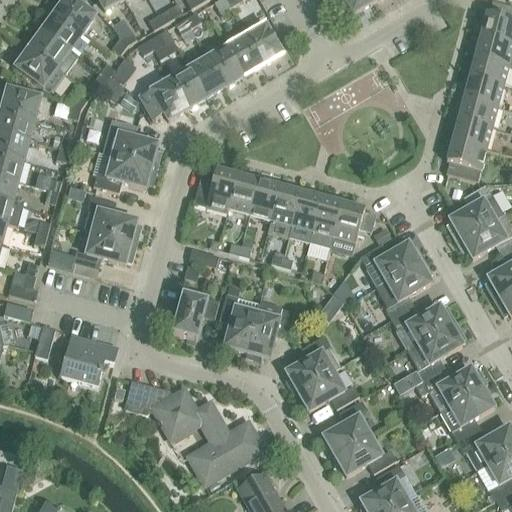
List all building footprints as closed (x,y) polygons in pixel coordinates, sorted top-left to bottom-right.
[(68,0),(67,0),(54,18),(82,38),(96,20),(68,0)] [(124,3),(122,0),(96,0),(105,14),(124,3)] [(202,7),(197,0),(191,0),(186,3),(191,13),(202,7)] [(230,11),(224,0),(214,7),(220,17),(230,11)] [(225,0),(224,0),(230,11),(250,0),(225,0)] [(373,6),(369,0),(343,0),(347,7),(347,6),(354,17),(373,6)] [(490,17),(486,16),(480,39),(511,46),(511,10),(492,5),(492,6),(493,7),(490,17)] [(159,19),(164,28),(175,22),(169,13),(159,19)] [(186,23),(191,33),(202,27),(196,17),(186,23)] [(54,19),(42,36),(70,56),(82,38),(54,18),(53,19),(54,19)] [(164,28),(159,19),(148,25),(154,34),(164,28)] [(191,33),(186,23),(175,29),(181,39),(191,33)] [(246,40),(263,70),(283,58),(276,47),(277,47),(272,39),(265,28),(246,40)] [(191,33),(181,39),(185,46),(196,40),(191,33)] [(127,50),(137,44),(131,35),(119,42),(127,50)] [(78,61),(70,56),(42,36),(30,52),(29,52),(65,79),(78,61)] [(148,44),(154,54),(164,48),(159,38),(148,44)] [(511,56),(511,46),(480,39),(475,60),(509,69),(511,56)] [(227,50),(244,79),(261,69),(262,70),(263,70),(246,40),(227,50)] [(119,42),(112,52),(121,59),(127,50),(119,42)] [(154,54),(148,44),(138,50),(143,60),(154,54)] [(244,79),(227,50),(208,61),(225,90),(244,79)] [(51,97),(65,79),(29,52),(15,71),(51,97)] [(509,69),(475,60),(469,81),(503,90),(509,69)] [(189,72),(206,101),(225,90),(208,61),(189,72)] [(99,78),(108,84),(115,74),(106,68),(99,78)] [(206,101),(189,72),(171,83),(188,113),(189,112),(189,111),(206,101)] [(115,76),(113,80),(124,88),(127,84),(115,76)] [(108,84),(99,78),(92,87),(101,94),(108,84)] [(112,81),(104,91),(117,101),(125,91),(112,81)] [(503,90),(469,81),(464,102),(498,111),(503,90)] [(164,117),(168,124),(188,113),(171,83),(140,100),(154,123),(164,117)] [(7,92),(1,114),(35,123),(41,101),(7,92)] [(78,98),(71,109),(81,114),(87,105),(78,98)] [(138,106),(126,98),(121,106),(132,114),(138,106)] [(498,111),(464,102),(458,122),(492,132),(498,111)] [(81,114),(71,109),(67,122),(78,124),(81,114)] [(2,116),(0,122),(0,136),(29,144),(35,123),(1,114),(1,115),(2,116)] [(121,114),(119,124),(132,127),(134,118),(121,114)] [(492,132),(458,122),(452,143),(486,153),(492,132)] [(158,172),(162,156),(156,155),(158,148),(134,142),(137,130),(111,123),(102,157),(112,160),(152,170),(152,171),(158,172)] [(0,159),(23,165),(29,144),(0,136),(0,159)] [(56,139),(53,149),(60,151),(62,141),(56,139)] [(59,152),(70,155),(73,143),(62,141),(60,151),(59,152)] [(486,153),(452,143),(447,165),(450,166),(448,177),(446,177),(446,178),(477,186),(486,153)] [(37,145),(34,157),(48,160),(51,148),(37,145)] [(70,155),(59,152),(56,164),(67,167),(70,155)] [(0,159),(0,181),(18,186),(23,165),(0,159)] [(152,170),(112,160),(107,181),(97,179),(93,191),(119,197),(122,186),(146,192),(152,171),(152,170)] [(227,218),(229,213),(238,179),(216,173),(215,177),(204,174),(204,173),(203,172),(193,209),(227,218)] [(238,179),(229,213),(250,219),(259,184),(238,179)] [(0,203),(12,207),(18,186),(0,181),(0,203)] [(69,181),(67,188),(79,191),(81,184),(69,181)] [(48,194),(58,197),(61,185),(51,183),(48,194)] [(42,201),(45,191),(24,184),(21,195),(42,201)] [(259,184),(250,219),(271,224),(280,190),(259,184)] [(446,230),(456,246),(503,219),(486,189),(463,202),(469,212),(450,223),(451,227),(446,230)] [(280,190),(271,224),(292,230),(301,196),(280,190)] [(58,197),(48,194),(45,206),(55,209),(58,197)] [(310,245),(322,201),(301,196),(292,230),(289,240),(310,245)] [(90,213),(84,235),(92,237),(131,247),(137,249),(142,230),(136,228),(137,225),(113,219),(116,207),(91,200),(88,212),(90,213)] [(331,251),(334,241),(343,207),(322,201),(310,245),(331,251)] [(12,207),(0,203),(0,226),(7,228),(16,231),(22,210),(12,207)] [(343,207),(334,241),(355,247),(360,231),(371,233),(370,237),(371,237),(376,219),(375,219),(374,220),(364,217),(365,213),(343,207)] [(469,257),(472,263),(495,250),(501,260),(511,253),(511,230),(504,218),(503,219),(456,246),(464,260),(469,257)] [(37,236),(47,239),(50,228),(40,225),(37,236)] [(386,232),(374,239),(381,249),(383,248),(392,242),(386,232)] [(47,239),(37,236),(34,248),(44,251),(47,239)] [(76,255),(73,267),(75,268),(98,274),(101,263),(125,269),(126,266),(132,267),(137,249),(131,247),(92,237),(86,258),(76,255)] [(212,243),(209,252),(217,254),(220,245),(212,243)] [(243,244),(241,250),(251,253),(253,247),(243,244)] [(239,260),(241,250),(231,247),(229,257),(239,260)] [(411,253),(408,247),(389,258),(383,248),(381,249),(360,261),(366,272),(378,291),(425,264),(417,250),(411,253)] [(241,250),(239,260),(249,262),(251,253),(241,250)] [(219,260),(192,253),(189,265),(216,272),(219,260)] [(485,288),(494,304),(511,293),(511,253),(501,260),(507,270),(488,282),(490,285),(485,288)] [(281,271),(283,261),(273,259),(271,268),(281,271)] [(283,261),(281,271),(291,274),(293,264),(283,261)] [(425,264),(378,291),(376,292),(387,312),(385,313),(391,324),(414,310),(408,300),(431,287),(427,281),(433,278),(425,264)] [(25,278),(36,281),(39,269),(28,266),(25,278)] [(314,276),(311,285),(321,288),(324,278),(314,276)] [(36,281),(25,278),(22,290),(12,287),(8,299),(35,306),(39,294),(33,292),(36,281)] [(229,290),(227,298),(238,301),(240,293),(229,290)] [(509,318),(511,321),(511,320),(511,293),(494,304),(503,321),(509,318)] [(183,300),(173,337),(197,343),(202,322),(214,325),(219,305),(186,297),(185,301),(183,300)] [(246,357),(257,317),(235,311),(238,301),(227,298),(226,298),(219,324),(231,327),(224,351),(246,357)] [(333,299),(327,307),(338,315),(344,307),(333,299)] [(245,362),(261,366),(262,361),(268,362),(275,339),(286,342),(293,316),(281,313),(282,311),(260,306),(257,317),(246,357),(245,362)] [(33,314),(7,307),(4,319),(30,326),(33,314)] [(441,313),(439,309),(420,321),(414,310),(391,324),(397,334),(396,335),(407,354),(456,326),(446,310),(441,313)] [(302,324),(295,332),(301,337),(308,329),(302,324)] [(465,342),(456,326),(407,354),(419,374),(417,375),(423,386),(445,373),(439,362),(462,349),(460,345),(465,342)] [(56,333),(43,330),(35,360),(47,363),(56,333)] [(104,366),(113,369),(118,352),(71,339),(60,381),(97,390),(104,366)] [(297,396),(333,375),(340,371),(328,352),(330,351),(324,340),(301,353),(307,364),(286,376),(289,382),(285,384),(293,398),(297,396)] [(473,375),(471,372),(451,383),(445,373),(423,386),(416,390),(422,400),(437,391),(449,411),(482,391),(487,388),(478,372),(473,375)] [(333,375),(297,396),(309,415),(330,403),(336,413),(359,400),(353,389),(344,395),(333,375)] [(423,386),(417,375),(394,389),(400,399),(416,390),(423,386)] [(169,396),(132,386),(125,412),(146,418),(154,414),(171,444),(201,426),(213,447),(189,461),(205,489),(264,455),(248,427),(228,439),(210,407),(196,415),(184,395),(173,401),(169,396)] [(117,391),(114,402),(123,404),(126,394),(117,391)] [(482,391),(449,411),(460,430),(451,436),(457,446),(480,433),(474,422),(493,411),(482,391)] [(370,440),(359,420),(368,415),(361,404),(339,418),(345,428),(323,440),(335,460),(370,440)] [(511,435),(509,430),(486,443),(480,433),(457,446),(463,456),(465,455),(477,475),(487,469),(511,454),(511,435)] [(370,440),(335,460),(346,480),(367,468),(373,478),(396,465),(390,454),(381,459),(370,440)] [(511,495),(511,454),(487,469),(498,489),(489,494),(496,505),(511,495)] [(362,511),(393,511),(407,504),(396,485),(405,480),(399,469),(376,482),(382,492),(360,505),(364,511),(362,511)] [(238,493),(249,511),(284,511),(265,478),(238,493)] [(2,500),(0,509),(0,511),(12,511),(17,496),(4,493),(2,500)] [(511,511),(511,495),(496,505),(499,511),(506,511),(507,511),(511,511)]
